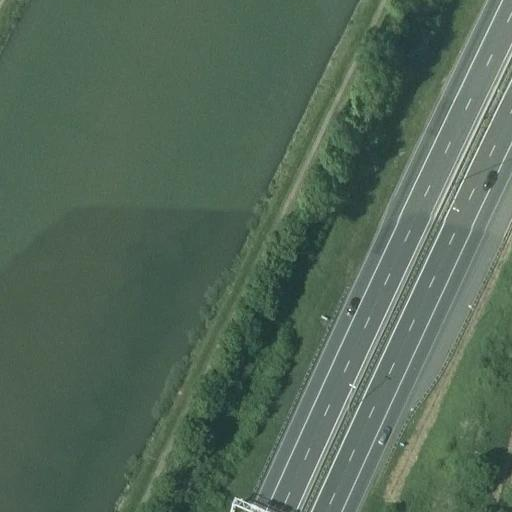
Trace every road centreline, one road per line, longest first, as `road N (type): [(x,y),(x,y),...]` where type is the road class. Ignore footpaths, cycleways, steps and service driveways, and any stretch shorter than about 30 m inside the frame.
road 1 (motorway): [(511,0),(277,511)]
road 2 (motorway): [(333,511),(511,128)]
